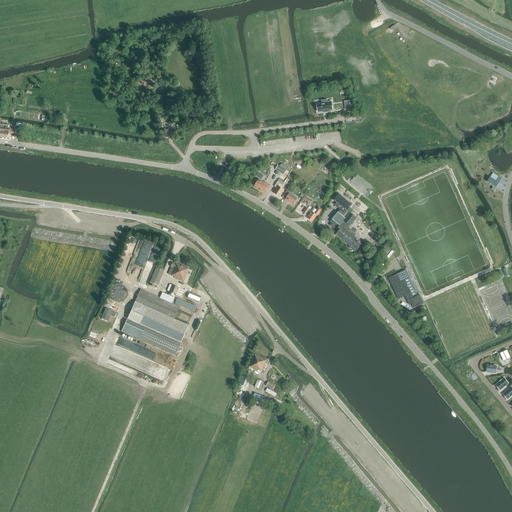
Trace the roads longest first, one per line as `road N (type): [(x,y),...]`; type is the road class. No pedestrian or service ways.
road 1 (tertiary): [(511,473),(364,287),(287,219),(183,167),(0,140)]
road 2 (tertiary): [(433,511),(192,235),(166,223),(58,205)]
road 3 (unclassified): [(378,0),(387,13),(511,77)]
